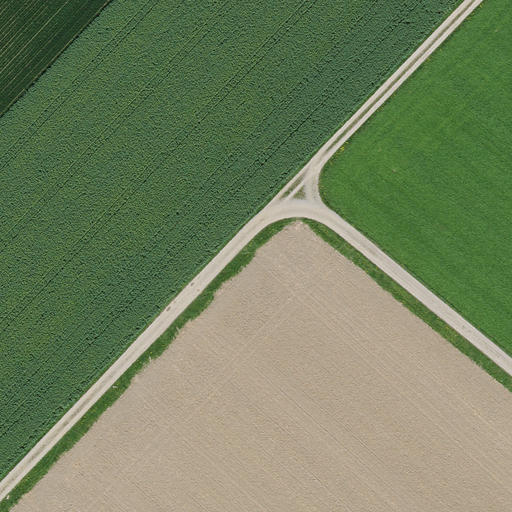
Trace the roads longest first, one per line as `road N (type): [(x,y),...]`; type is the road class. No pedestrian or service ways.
road 1 (track): [(0,494),(476,0)]
road 2 (track): [(511,366),(293,189)]
